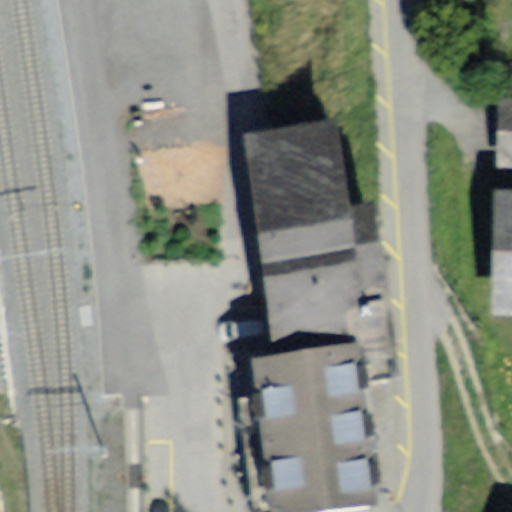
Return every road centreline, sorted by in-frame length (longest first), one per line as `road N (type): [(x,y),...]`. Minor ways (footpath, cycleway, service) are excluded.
road 1 (residential): [(420,511),(421,292),(402,0)]
road 2 (residential): [(218,0),(222,259),(211,404),(217,511)]
